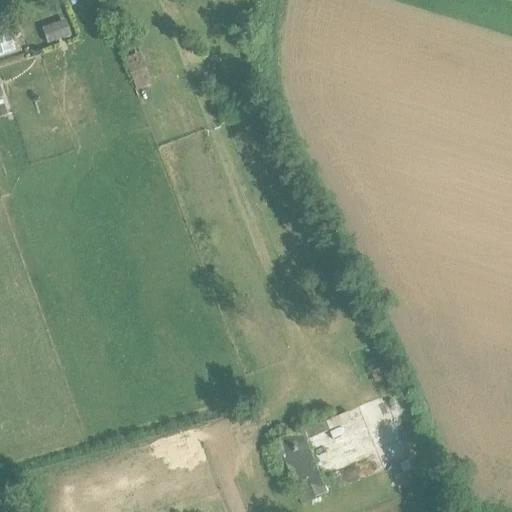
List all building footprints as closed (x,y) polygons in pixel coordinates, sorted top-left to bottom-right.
[(42,29),(47,44),(70,36),(65,20),(42,29)] [(0,55),(21,48),(14,29),(0,34),(0,55)] [(142,50),(127,56),(140,87),(155,81),(142,50)] [(0,105),(8,103),(3,84),(0,84),(0,105)] [(301,430),(273,441),(299,504),(326,493),(301,430)]
